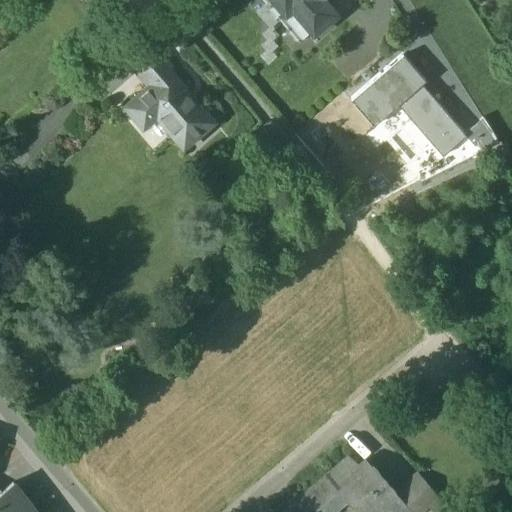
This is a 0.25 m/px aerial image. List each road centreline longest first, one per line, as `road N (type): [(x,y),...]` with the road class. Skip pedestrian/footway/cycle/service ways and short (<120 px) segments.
road 1 (residential): [(447,338),(240,511)]
road 2 (residential): [(333,195),(193,28),(187,14),(194,0)]
road 3 (track): [(447,338),(333,195)]
road 4 (residential): [(0,413),(86,511)]
